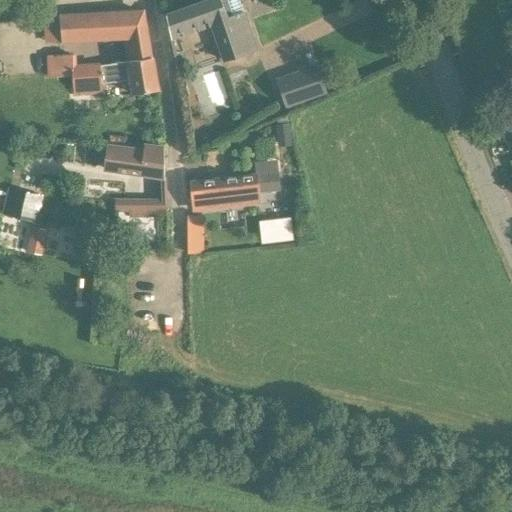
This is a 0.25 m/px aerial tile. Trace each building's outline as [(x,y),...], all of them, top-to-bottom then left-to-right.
[(209,0),(166,15),(170,35),(208,22),(209,25),(213,23),(226,62),(258,51),(239,0),(209,0)] [(143,11),(60,17),(62,42),(126,38),(127,45),(148,41),(143,11)] [(187,66),(184,54),(183,52),(175,54),(178,68),(187,66)] [(73,76),(74,87),(74,95),(103,94),(102,85),(129,80),(132,95),(157,91),(151,58),(128,62),(101,66),(101,64),(76,65),(76,55),(51,57),(53,77),(73,76)] [(285,107),(286,107),(288,112),(307,106),(305,100),(327,92),(318,66),(276,81),(285,107)] [(108,148),(105,170),(164,178),(164,148),(144,146),(144,151),(108,148)] [(255,165),(256,176),(192,183),(194,199),(196,199),(198,211),(246,205),(261,204),(260,192),(274,190),(272,174),(271,163),(255,165)] [(40,200),(18,195),(9,193),(4,216),(35,223),(40,200)] [(130,216),(147,216),(146,201),(115,201),(115,212),(130,212),(130,216)] [(261,216),(262,240),(295,239),(294,215),(261,216)] [(202,254),(202,216),(187,216),(187,254),(202,254)] [(45,230),(31,227),(26,251),(40,254),(45,230)]
